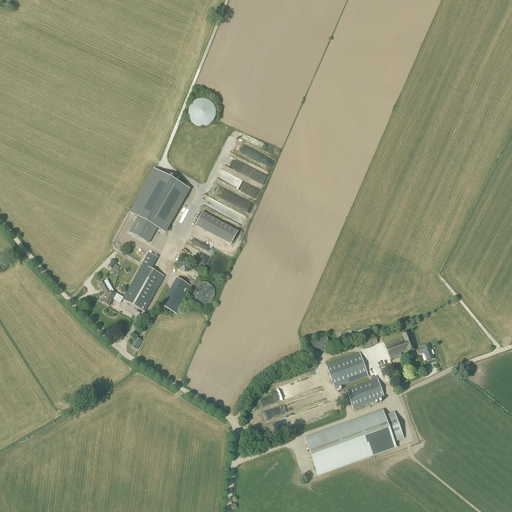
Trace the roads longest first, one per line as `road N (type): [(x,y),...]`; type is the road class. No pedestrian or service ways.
road 1 (unclassified): [(229,511),(234,417),(125,348),(0,223)]
road 2 (unknown): [(237,421),(270,376),(347,348),(367,353),(391,397)]
